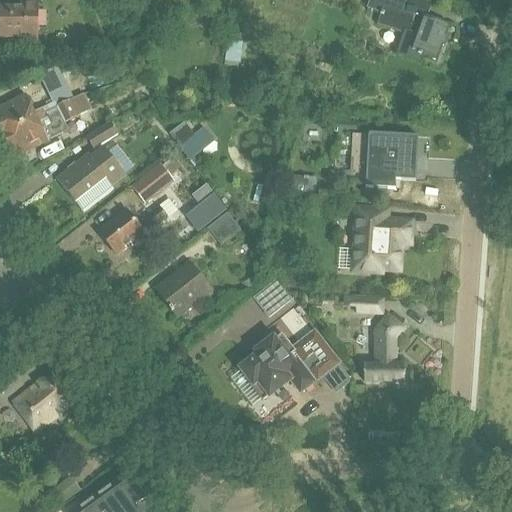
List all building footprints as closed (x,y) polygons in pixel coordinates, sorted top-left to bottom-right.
[(427,19),(432,6),(416,0),(371,0),(368,8),(383,14),(380,23),(406,32),(397,55),(417,62),(420,53),(436,59),(441,45),(443,46),(447,35),(445,34),(448,27),(427,19)] [(18,42),(36,42),(37,2),(23,2),(23,8),(0,8),(0,35),(18,36),(18,42)] [(240,63),(242,43),(228,41),(225,61),(240,63)] [(72,100),(64,85),(47,93),(55,108),(72,100)] [(0,131),(2,135),(44,113),(42,110),(42,109),(33,114),(24,96),(5,105),(8,110),(0,113),(0,131)] [(2,135),(11,154),(26,146),(28,150),(46,140),(47,142),(68,131),(65,124),(90,112),(82,97),(72,100),(44,113),(2,135)] [(86,137),(93,149),(117,135),(110,123),(86,137)] [(183,123),(168,134),(178,147),(193,135),(183,123)] [(396,181),(416,182),(418,137),(368,135),(365,188),(395,190),(396,181)] [(194,139),(180,149),(187,159),(201,148),(194,139)] [(55,179),(81,212),(124,178),(113,165),(98,146),(93,150),(87,155),(86,154),(55,179)] [(131,187),(145,206),(175,183),(160,164),(131,187)] [(222,212),(204,188),(191,198),(199,208),(185,219),(196,233),(222,212)] [(107,244),(116,255),(130,244),(133,248),(146,237),(145,235),(167,217),(159,207),(137,224),(127,212),(99,234),(102,238),(100,240),(105,246),(107,244)] [(365,275),(381,275),(381,271),(399,272),(400,244),(411,245),(412,224),(381,223),(382,210),(358,209),(355,253),(352,252),(351,274),(365,275)] [(243,227),(231,211),(228,213),(214,225),(208,229),(222,247),(241,231),(240,229),(243,227)] [(294,261),(281,272),(294,288),(307,277),(294,261)] [(157,291),(177,317),(211,291),(190,265),(157,291)] [(254,298),(269,319),(293,300),(287,292),(278,280),(254,298)] [(355,314),(383,315),(384,299),(356,298),(344,297),(343,308),(355,309),(355,314)] [(365,381),(405,382),(405,374),(408,374),(408,370),(405,370),(405,365),(397,365),(397,338),(405,329),(389,317),(377,332),(377,361),(375,361),(375,364),(365,364),(365,369),(362,369),(362,374),(365,374),(365,381)] [(250,388),(263,404),(290,382),(300,394),(313,382),(311,380),(315,377),(317,379),(321,376),(326,382),(330,378),(340,391),(349,384),(350,378),(338,362),(313,332),(292,349),(282,337),(275,343),(274,342),(256,356),(258,358),(241,372),(252,386),(250,388)] [(12,405),(34,433),(59,414),(60,415),(75,403),(51,373),(37,384),(38,385),(26,394),(12,405)] [(73,511),(138,511),(135,506),(146,498),(128,473),(73,511)] [(46,499),(54,510),(56,509),(57,510),(82,491),(71,477),(46,495),(48,498),(46,499)] [(41,478),(31,484),(39,498),(49,491),(41,478)]
